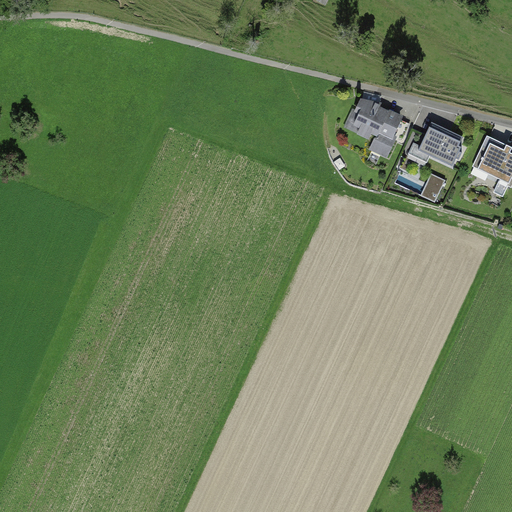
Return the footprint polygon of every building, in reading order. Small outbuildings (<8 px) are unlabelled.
[(403,116),(357,97),(344,127),(391,146),(403,116)] [(464,138),(429,123),(417,151),(451,166),(464,138)] [(511,171),(511,146),(489,136),(476,166),(508,180),(511,171)] [(426,184),(400,172),(395,183),(421,195),(426,184)] [(446,178),(431,172),(426,184),(421,196),(435,202),(446,178)] [(509,187),(502,183),(497,194),(503,197),(509,187)]
